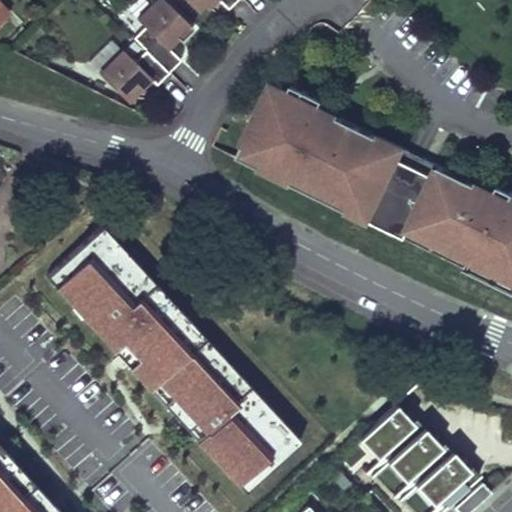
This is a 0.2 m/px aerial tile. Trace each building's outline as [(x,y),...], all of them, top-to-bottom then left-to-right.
[(166,47),(176,37),(180,41),(192,28),(163,0),(157,0),(137,20),(145,28),(133,39),(146,51),(168,73),(180,61),(166,47)] [(236,0),(185,0),(196,11),(204,4),(207,7),(213,0),(217,0),(227,9),(236,0)] [(0,20),(9,13),(0,3),(0,20)] [(138,86),(147,76),(149,78),(157,85),(168,73),(146,51),(134,62),(123,51),(99,75),(127,101),(140,88),(138,86)] [(149,78),(147,76),(138,86),(140,88),(149,78)] [(511,222),(502,217),(510,200),(495,192),(338,117),(326,142),(307,133),(319,108),(323,100),(292,84),(288,92),(272,84),(241,147),(262,157),(257,167),(511,288),(511,222)] [(326,142),(338,117),(319,108),(307,133),(326,142)] [(262,157),(241,147),(237,157),(257,167),(262,157)] [(511,196),(511,190),(499,184),(495,192),(510,200),(511,196)] [(511,222),(511,196),(510,200),(502,217),(511,222)] [(303,435),(104,221),(45,276),(122,357),(180,420),(245,489),(303,435)] [(393,401),(356,435),(375,456),(378,453),(380,455),(366,468),(371,472),(386,458),(403,476),(406,473),(410,478),(395,492),(399,496),(413,483),(431,502),(434,499),(437,502),(425,511),(435,511),(478,472),(464,457),(461,460),(436,433),(433,436),(409,409),(404,413),(393,401)] [(0,511),(70,511),(0,436),(0,511)] [(452,505),(458,511),(464,511),(489,490),(480,480),(452,505)]
